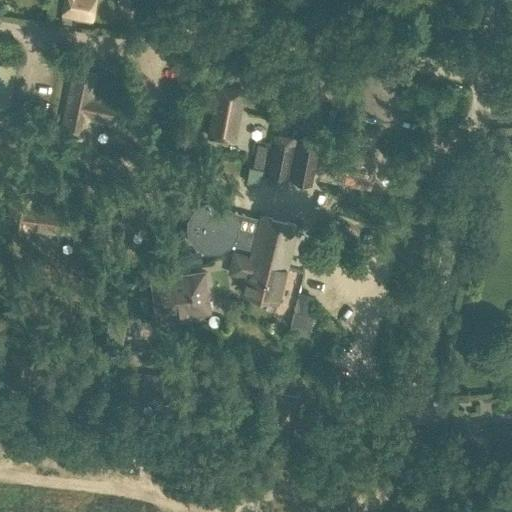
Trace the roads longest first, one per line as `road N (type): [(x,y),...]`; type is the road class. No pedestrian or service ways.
road 1 (residential): [(402,462),(475,127),(493,0)]
road 2 (track): [(0,476),(242,511)]
